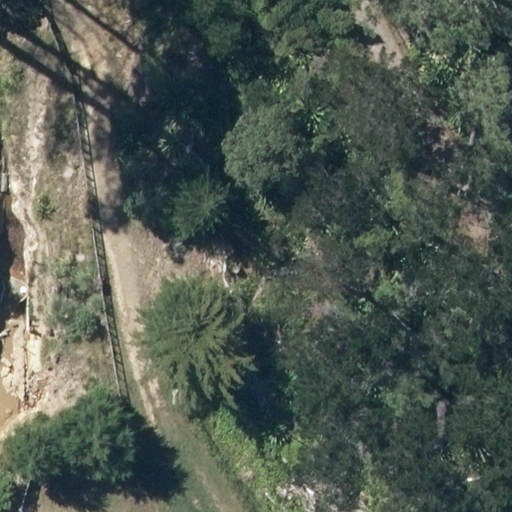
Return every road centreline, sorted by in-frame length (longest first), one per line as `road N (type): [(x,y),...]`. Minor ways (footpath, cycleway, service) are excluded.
road 1 (track): [(62,0),(105,110),(142,386),(204,511)]
road 2 (track): [(336,0),(511,252)]
